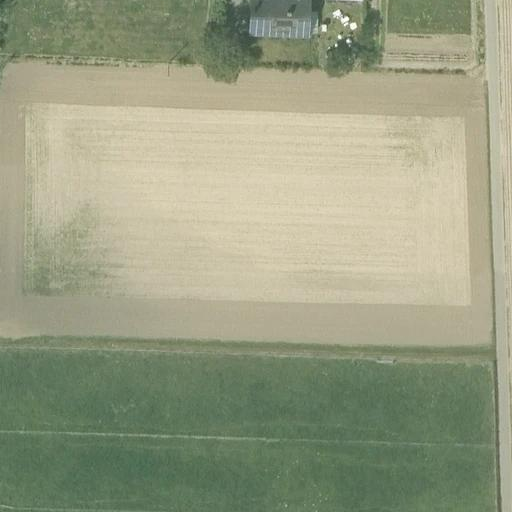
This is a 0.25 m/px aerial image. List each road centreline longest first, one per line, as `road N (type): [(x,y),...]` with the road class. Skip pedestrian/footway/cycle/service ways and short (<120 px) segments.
road 1 (unclassified): [(490,0),(506,511)]
road 2 (track): [(0,340),(501,355)]
